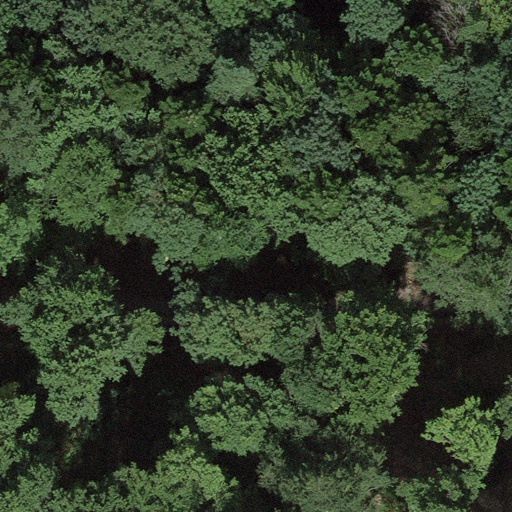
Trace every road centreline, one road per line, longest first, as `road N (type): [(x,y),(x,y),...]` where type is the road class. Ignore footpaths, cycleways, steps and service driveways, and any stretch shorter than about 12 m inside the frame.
road 1 (track): [(0,309),(511,274)]
road 2 (track): [(82,305),(511,500)]
